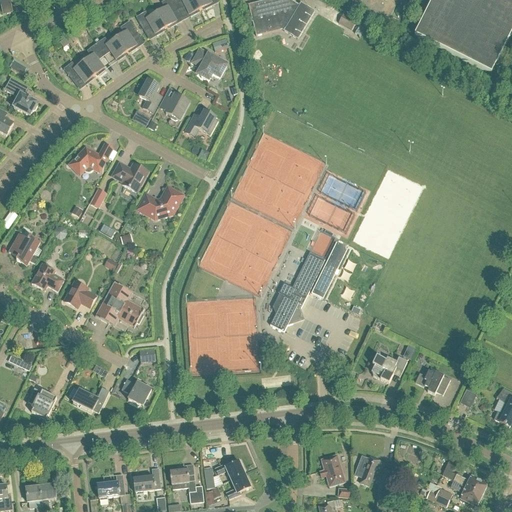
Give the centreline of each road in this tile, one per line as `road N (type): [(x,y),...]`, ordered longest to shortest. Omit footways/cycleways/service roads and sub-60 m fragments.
road 1 (unclassified): [(289,416),(390,416),(511,465)]
road 2 (unclassified): [(71,443),(289,416)]
road 3 (residential): [(84,108),(213,184)]
road 4 (residential): [(121,363),(0,297)]
road 5 (residential): [(0,194),(84,108)]
